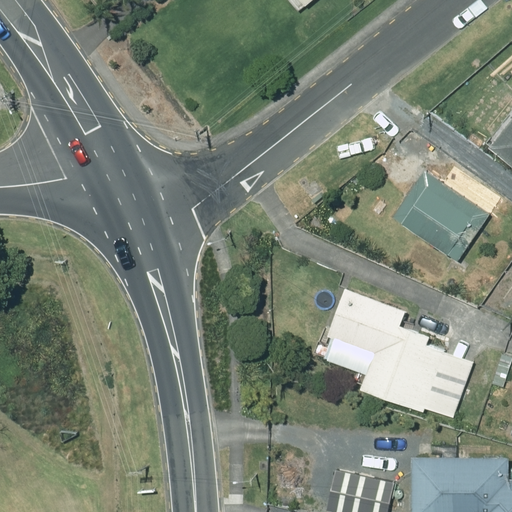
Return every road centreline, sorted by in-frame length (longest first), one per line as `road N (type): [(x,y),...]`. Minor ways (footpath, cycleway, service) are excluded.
road 1 (residential): [(126,194),(193,209),(453,0)]
road 2 (tertiary): [(193,511),(175,355),(126,194)]
road 3 (tertiary): [(126,194),(55,85),(34,36),(3,0)]
road 4 (residential): [(0,186),(66,178),(126,194)]
